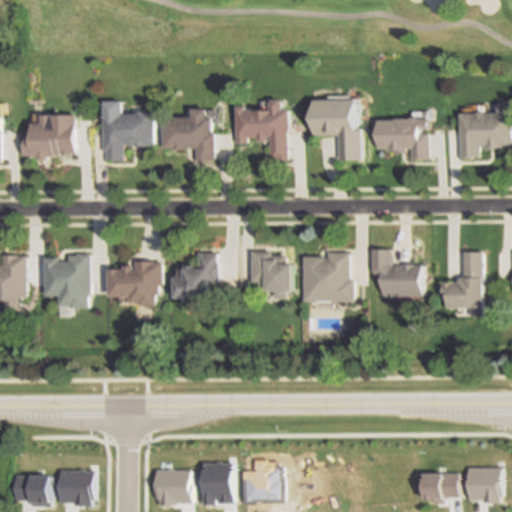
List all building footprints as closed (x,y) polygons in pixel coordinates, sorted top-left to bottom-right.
[(362,100),(362,117),(367,117),(367,160),(362,160),(343,160),(343,135),(320,135),(320,100),(362,100)] [(123,115),(140,114),(140,112),(157,112),(157,146),(148,146),(137,147),(137,146),(127,146),(127,161),(116,161),(116,160),(109,160),(109,152),(106,152),(106,102),(123,102),(123,115)] [(288,102),(288,110),(294,110),(294,132),(292,132),(292,159),(275,160),(275,136),(273,136),(273,140),(264,140),(264,136),(252,136),(252,142),(241,142),(241,136),(241,110),(241,106),(252,106),(252,110),(276,110),(276,102),(288,102)] [(484,157),(466,157),(465,147),(465,114),(502,113),(502,107),(511,107),(511,147),(484,147),(484,157)] [(212,109),(212,118),(216,118),(217,132),(219,132),(219,159),(217,159),(200,160),(200,148),(168,148),(168,118),(198,118),(197,109),(212,109)] [(78,151),(78,154),(74,154),(73,156),(70,156),(66,156),(63,156),(63,154),(62,154),(62,156),(56,156),(56,157),(49,157),(50,160),(39,160),(39,157),(33,157),(33,156),(25,156),(25,138),(32,138),(32,124),(42,124),(42,115),(77,115),(77,151),(78,151)] [(433,147),(433,157),(414,158),(414,148),(410,148),(410,150),(393,150),(393,148),(383,148),(383,121),(400,121),(400,119),(432,119),(432,120),(433,147)] [(395,249),(395,265),(424,265),(425,295),(386,296),(386,281),(376,273),(375,250),(386,249),(395,249)] [(277,260),(282,260),(282,256),(291,256),(291,264),(300,264),(299,292),(290,292),(290,298),(279,298),(279,292),(273,292),(273,283),(256,283),(256,260),(256,252),(277,252),(277,260)] [(484,252),(485,307),(485,316),(473,316),(473,307),(465,307),(449,308),(449,298),(446,298),(446,282),(449,282),(461,282),(465,278),(465,252),(484,252)] [(223,253),(223,264),(224,264),(224,280),(223,280),(218,280),(216,280),(216,298),(208,298),(208,300),(193,300),(193,298),(181,298),(181,269),(191,269),(191,265),(205,265),(205,253),(212,253),(217,253),(223,253)] [(353,253),(353,280),(358,280),(358,300),(307,300),(307,256),(329,257),(329,258),(333,258),(333,253),(353,253)] [(93,261),(93,295),(90,295),(90,305),(90,307),(74,307),(74,305),(62,306),(62,295),(50,295),(49,261),(49,258),(63,258),(63,261),(73,261),(73,255),(81,255),(81,254),(93,254),(93,255),(93,261)] [(22,255),(22,256),(28,256),(28,265),(29,293),(29,300),(23,300),(23,305),(7,305),(7,300),(0,300),(0,262),(2,262),(2,265),(7,265),(7,256),(7,255),(22,255)] [(161,261),(161,263),(166,263),(167,268),(167,285),(163,286),(163,294),(159,295),(159,296),(159,302),(159,305),(144,305),(144,302),(134,302),(134,297),(114,298),(113,270),(128,270),(128,266),(138,266),(138,269),(140,269),(140,263),(140,262),(161,261)]
